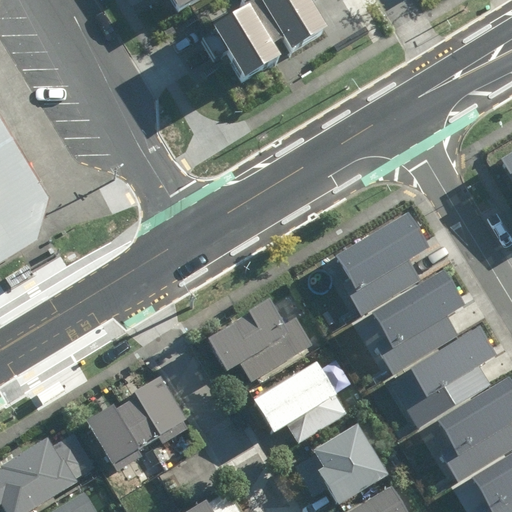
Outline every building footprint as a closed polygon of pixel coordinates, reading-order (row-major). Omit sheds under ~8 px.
[(171,0),(183,19),(214,0),(171,0)] [(215,73),(232,64),(250,95),(336,46),(318,14),(330,8),(325,0),(261,0),(195,38),(215,73)] [(206,65),(186,29),(170,38),(189,74),(206,65)] [(0,244),(40,222),(48,197),(0,116),(0,244)] [(511,152),(499,161),(511,181),(511,152)] [(407,215),(336,259),(356,290),(346,296),(360,317),(421,279),(408,258),(427,246),(407,215)] [(34,274),(27,264),(5,278),(11,288),(34,274)] [(441,271),(370,316),(390,347),(380,353),(394,374),(455,336),(442,314),(461,303),(441,271)] [(284,298),(214,339),(241,386),(312,345),(284,298)] [(475,329),(390,383),(418,427),(490,382),(479,365),(492,356),(475,329)] [(257,406),(276,435),(336,396),(318,367),(257,406)] [(511,386),(506,377),(435,421),(454,452),(445,458),(458,479),(511,445),(511,428),(506,420),(511,416),(511,386)] [(65,391),(59,381),(37,396),(43,406),(65,391)] [(92,428),(116,466),(185,424),(161,385),(92,428)] [(389,476),(359,427),(309,457),(339,507),(389,476)] [(49,442),(1,472),(3,475),(0,476),(0,509),(2,508),(4,511),(40,511),(80,488),(65,463),(63,464),(49,442)] [(511,511),(511,452),(471,478),(490,509),(485,511),(511,511)] [(357,511),(406,511),(394,490),(357,511)] [(94,511),(86,497),(60,511),(94,511)] [(197,511),(218,511),(213,503),(197,511)]
